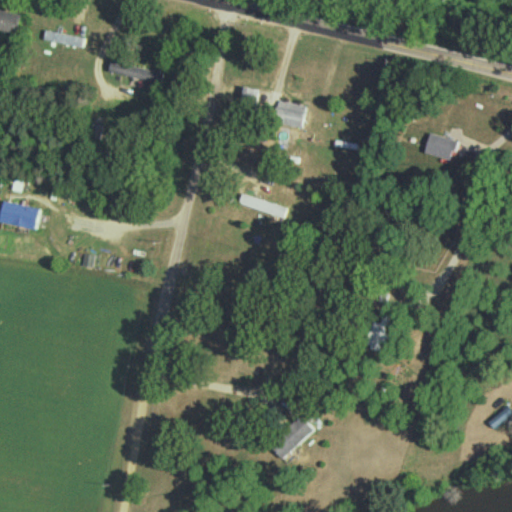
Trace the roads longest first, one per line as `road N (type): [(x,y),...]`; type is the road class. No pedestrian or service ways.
road 1 (residential): [(229,6),(217,123),(166,276),(114,511)]
road 2 (tertiary): [(511,74),(205,0)]
